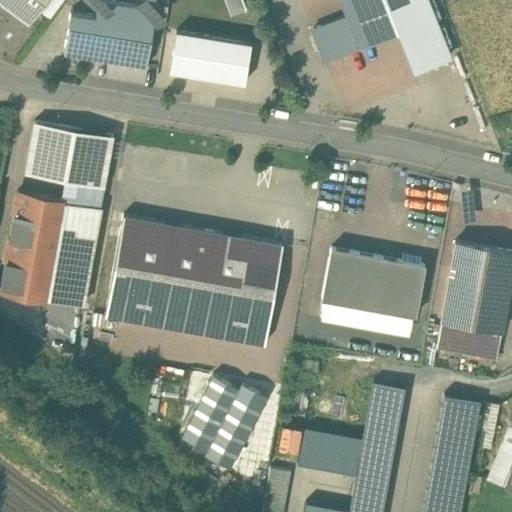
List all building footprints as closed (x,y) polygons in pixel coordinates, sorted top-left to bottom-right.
[(43,0),(0,0),(28,21),(43,0)] [(155,8),(107,0),(96,0),(94,14),(70,10),(63,52),(146,65),(148,53),(155,8)] [(243,0),(224,0),(230,15),(247,9),(243,0)] [(449,55),(427,0),(392,0),(419,67),(449,55)] [(250,42),(175,30),(169,69),(244,82),(250,42)] [(113,137),(32,123),(23,176),(104,189),(113,137)] [(100,208),(104,189),(64,183),(60,201),(100,208)] [(100,208),(14,194),(0,281),(0,296),(84,310),(100,208)] [(282,242),(123,213),(105,313),(264,342),(282,242)] [(511,265),(511,248),(455,238),(450,265),(451,265),(441,318),(500,329),(509,276),(510,276),(511,265)] [(401,258),(330,246),(321,297),(412,313),(415,314),(424,263),(419,262),(420,255),(402,252),(401,258)] [(502,333),(440,322),(435,348),(497,359),(502,333)] [(378,511),(401,384),(370,379),(346,511),(378,511)] [(456,511),(476,399),(445,393),(423,511),(456,511)] [(511,428),(484,486),(511,499),(511,428)] [(271,466),(266,511),(284,511),(289,467),(271,466)]
